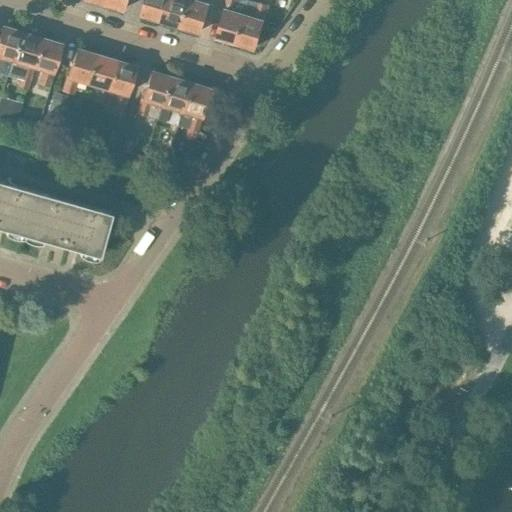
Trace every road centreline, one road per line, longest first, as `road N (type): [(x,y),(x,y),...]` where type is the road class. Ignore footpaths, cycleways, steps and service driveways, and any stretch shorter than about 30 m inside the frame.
road 1 (residential): [(0,2),(266,82)]
road 2 (residential): [(112,301),(266,82)]
road 3 (unclassified): [(410,511),(511,322)]
road 4 (residential): [(0,477),(112,301)]
